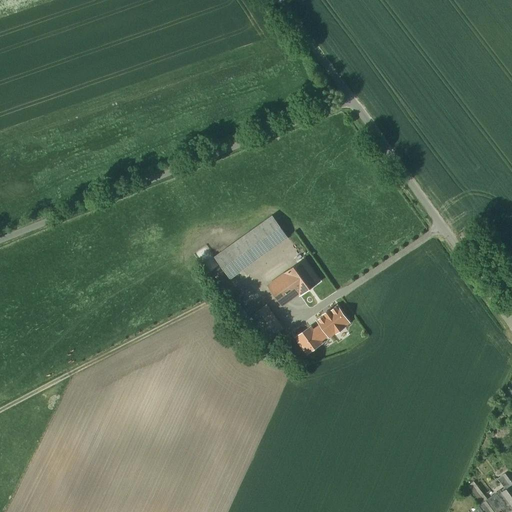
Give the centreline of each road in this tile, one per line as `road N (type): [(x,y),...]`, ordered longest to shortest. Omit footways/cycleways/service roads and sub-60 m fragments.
road 1 (unclassified): [(0,233),(352,95)]
road 2 (unclassified): [(352,95),(511,321)]
